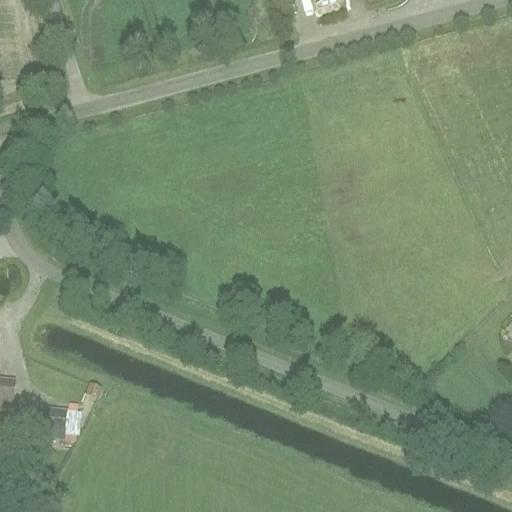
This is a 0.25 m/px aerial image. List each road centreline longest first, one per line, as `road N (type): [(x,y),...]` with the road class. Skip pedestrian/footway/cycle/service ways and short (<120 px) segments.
road 1 (unclassified): [(511,460),(55,276),(23,252),(0,194)]
road 2 (unclassified): [(500,0),(83,111)]
